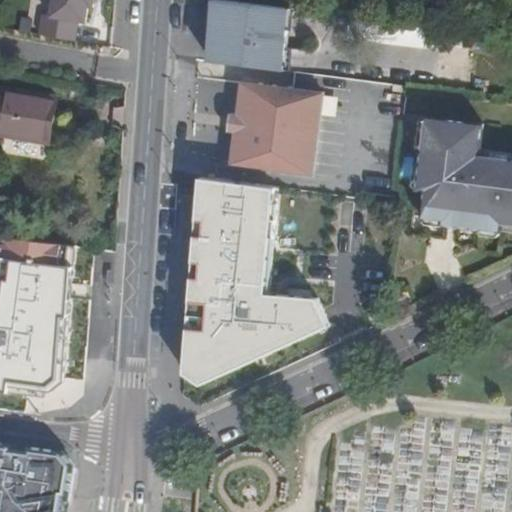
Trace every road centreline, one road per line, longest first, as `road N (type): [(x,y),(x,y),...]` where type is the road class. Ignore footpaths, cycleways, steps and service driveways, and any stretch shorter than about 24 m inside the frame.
road 1 (residential): [(511,280),(164,441),(129,440)]
road 2 (tertiary): [(152,73),(129,440)]
road 3 (unknown): [(146,164),(354,185)]
road 4 (residential): [(152,73),(0,50)]
road 5 (residential): [(0,426),(129,440)]
